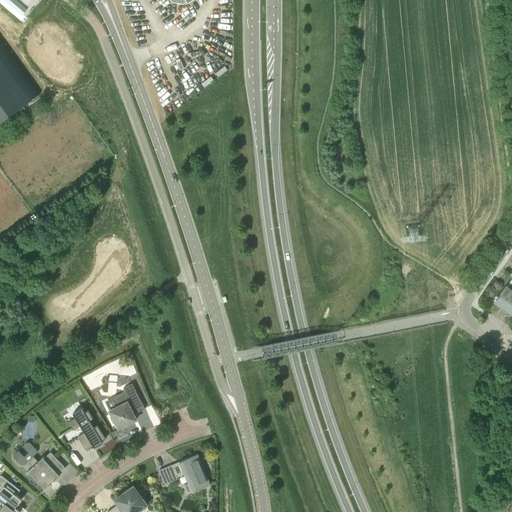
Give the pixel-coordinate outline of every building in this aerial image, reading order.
[(38,0),(0,0),(0,3),(20,21),(38,0)] [(0,122),(41,93),(0,37),(0,122)] [(511,291),(508,288),(505,287),(499,295),(497,297),(498,297),(495,301),(494,302),(511,314),(511,313),(511,291)] [(118,429),(132,422),(130,419),(135,416),(134,414),(145,409),(132,383),(123,388),(125,391),(105,401),(109,411),(112,416),(110,417),(113,424),(115,423),(118,429)] [(84,412),(81,408),(72,413),(75,417),(68,422),(73,430),(80,426),(85,433),(78,437),(86,450),(105,438),(97,425),(93,427),(89,420),(93,418),(88,410),(84,412)] [(65,468),(51,452),(44,458),(43,458),(44,457),(38,461),(34,456),(28,462),(32,467),(27,472),(28,472),(29,471),(44,489),(43,489),(44,490),(60,475),(60,474),(59,475),(58,474),(65,468)] [(208,486),(196,455),(159,470),(165,484),(177,479),(176,477),(185,474),(192,492),(208,486)] [(15,508),(22,500),(16,495),(20,490),(1,475),(0,476),(0,486),(2,488),(0,490),(0,511),(20,511),(15,508)] [(137,491),(133,486),(125,492),(126,494),(115,501),(118,504),(107,511),(135,511),(133,510),(145,502),(141,497),(145,494),(141,488),(137,491)]
